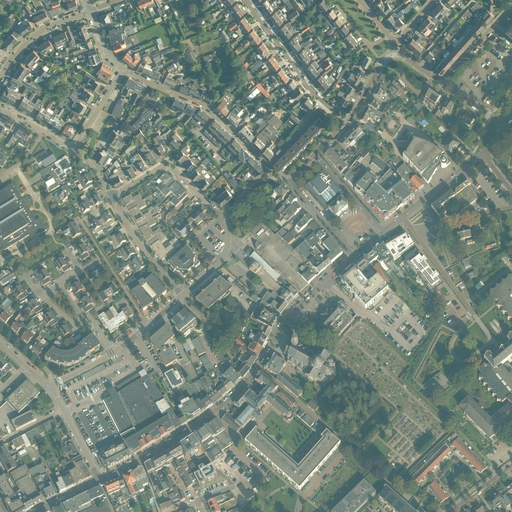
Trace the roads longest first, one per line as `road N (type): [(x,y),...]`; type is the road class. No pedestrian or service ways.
road 1 (tertiary): [(354,255),(285,322),(250,378),(213,412)]
road 2 (residential): [(272,179),(268,164),(206,106),(122,68)]
road 3 (residential): [(346,121),(306,86),(247,0)]
road 4 (residential): [(112,198),(167,164),(226,219)]
road 5 (tertiary): [(213,412),(99,481)]
road 6 (residential): [(433,260),(444,253),(435,221),(511,207)]
road 7 (residential): [(183,296),(137,244),(112,198)]
